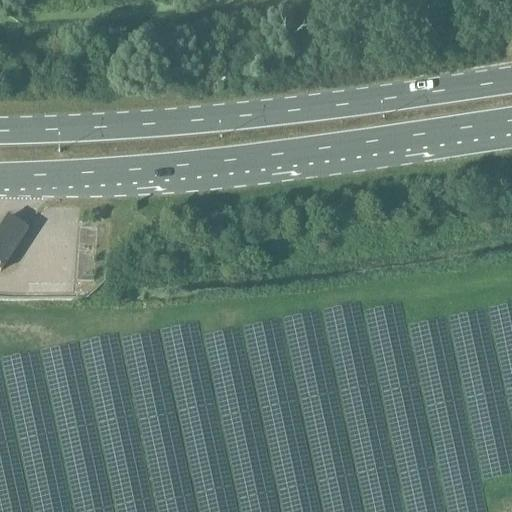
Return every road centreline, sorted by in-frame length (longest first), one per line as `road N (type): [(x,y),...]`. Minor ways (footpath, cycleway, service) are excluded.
road 1 (trunk): [(0,177),(185,166),(511,121)]
road 2 (trunk): [(511,81),(194,123),(0,132)]
